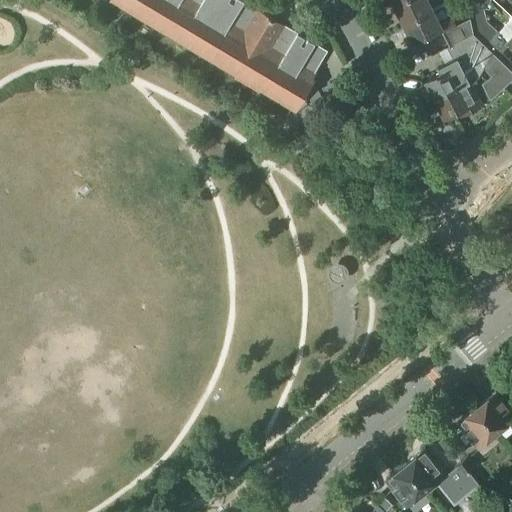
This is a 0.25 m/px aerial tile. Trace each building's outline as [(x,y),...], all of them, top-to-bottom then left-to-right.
[(114,0),(115,1),(116,2),(117,1),(123,6),(124,7),(125,6),(132,11),(133,12),(133,11),(140,16),(141,17),(141,16),(146,19),(145,19),(146,20),(147,19),(154,24),(155,25),(155,24),(162,29),(163,30),(164,29),(171,34),(170,34),(171,35),(172,34),(176,37),(175,37),(177,38),(177,37),(184,42),(184,43),(185,43),(185,42),(192,46),(192,47),(193,48),(194,47),(201,52),(200,52),(202,53),(202,52),(206,55),(206,56),(207,56),(214,60),(214,61),(215,61),(216,61),(223,65),(222,66),(224,66),(224,65),(231,70),(232,71),(232,70),(236,73),(236,74),(237,74),(237,73),(244,78),(244,79),(245,79),(246,79),(253,83),(252,84),(254,84),(254,83),(261,88),(262,89),(266,91),(266,92),(267,92),(268,92),(275,96),(274,97),(276,97),(283,101),(283,102),(284,102),(291,106),(292,107),(295,108),(312,81),(310,80),(327,51),(243,0),(114,0)] [(405,24),(431,11),(425,0),(405,0),(395,5),(405,24)] [(489,9),(490,0),(473,0),(472,6),(478,32),(500,52),(508,44),(509,43),(498,33),(487,25),(489,9)] [(457,28),(456,25),(452,19),(448,21),(441,6),(431,11),(405,24),(414,44),(430,37),(432,41),(443,35),(457,28)] [(508,44),(511,48),(511,17),(511,18),(498,33),(509,43),(508,44)] [(454,45),(473,35),(469,19),(456,25),(457,28),(443,35),(449,47),(454,45)] [(425,85),(433,101),(469,83),(477,79),(483,69),(484,68),(482,66),(493,55),(473,35),(454,45),(449,47),(447,48),(453,61),(437,69),(440,74),(425,81),(427,84),(425,85)] [(483,85),(490,100),(511,80),(511,73),(493,55),(482,66),(484,68),(483,69),(492,77),(483,85)] [(462,117),(481,107),(469,83),(433,101),(442,118),(443,117),(445,119),(459,112),(462,117)] [(476,408),(497,434),(511,421),(511,413),(495,393),(476,408)] [(478,449),(497,434),(476,408),(457,423),(478,449)] [(404,466),(425,491),(444,476),(423,451),(404,466)] [(461,462),(468,472),(475,466),(468,457),(461,462)] [(467,473),(468,472),(461,462),(454,468),(454,469),(461,478),(467,473)] [(406,507),(425,491),(404,466),(386,481),(406,507)]
